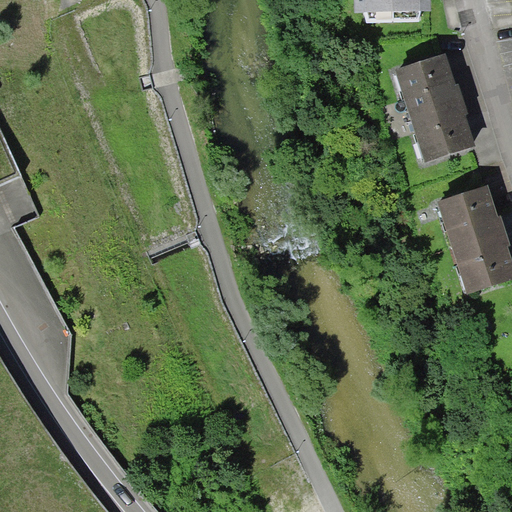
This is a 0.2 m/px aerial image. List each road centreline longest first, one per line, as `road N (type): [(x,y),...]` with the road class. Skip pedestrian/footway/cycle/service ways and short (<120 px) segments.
road 1 (motorway): [(135,511),(56,408),(0,315)]
road 2 (residential): [(511,166),(479,0)]
road 3 (motorway): [(75,511),(0,401)]
